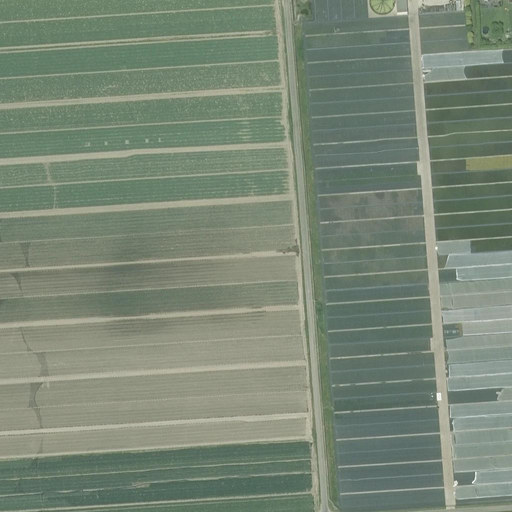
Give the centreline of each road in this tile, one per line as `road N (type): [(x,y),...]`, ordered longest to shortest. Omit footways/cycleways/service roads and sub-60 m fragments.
road 1 (track): [(450,511),(411,0)]
road 2 (unclassified): [(284,0),(322,511)]
